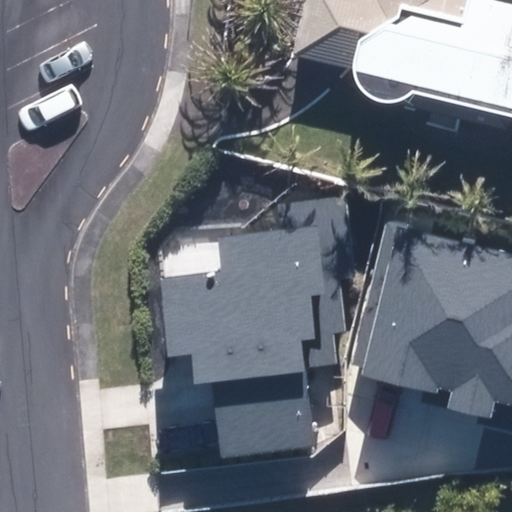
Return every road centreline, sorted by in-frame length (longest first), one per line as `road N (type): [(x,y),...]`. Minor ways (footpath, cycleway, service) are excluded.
road 1 (residential): [(142,0),(136,85),(60,212)]
road 2 (residential): [(35,511),(19,306)]
